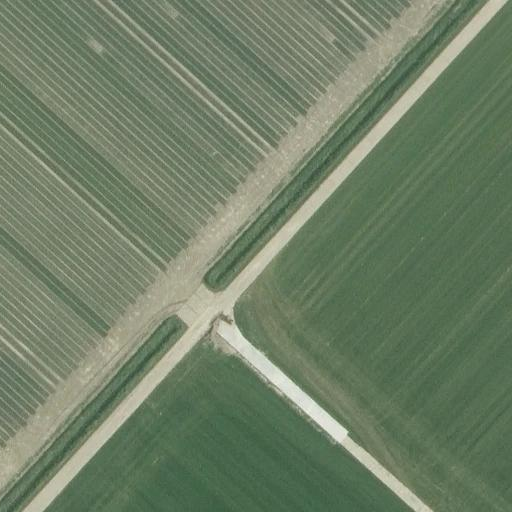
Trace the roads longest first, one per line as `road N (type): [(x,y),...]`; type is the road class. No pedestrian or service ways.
road 1 (track): [(501,0),(33,511)]
road 2 (track): [(213,315),(428,511)]
